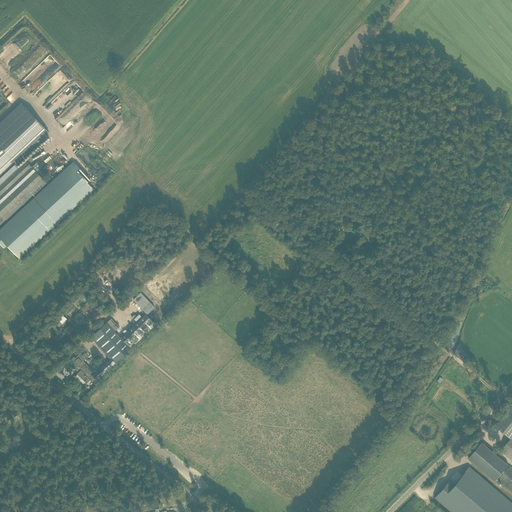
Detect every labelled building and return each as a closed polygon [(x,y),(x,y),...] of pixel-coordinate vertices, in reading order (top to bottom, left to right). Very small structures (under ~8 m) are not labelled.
[(0,91),(2,94),(8,89),(0,78),(0,91)] [(0,187),(20,169),(17,165),(49,135),(21,104),(0,123),(0,187)] [(0,187),(0,231),(49,185),(46,181),(28,161),(28,162),(20,169),(0,187)] [(20,260),(93,191),(87,184),(90,181),(72,163),(49,185),(0,231),(0,244),(5,249),(8,246),(20,260)] [(350,228),(348,230),(353,234),(356,232),(363,224),(358,219),(351,227),(350,227),(350,228)] [(242,272),(247,278),(252,274),(246,268),(242,272)] [(154,307),(140,293),(133,300),(147,314),(154,307)] [(82,294),(75,302),(78,304),(85,297),(82,294)] [(72,305),(65,312),(68,314),(74,308),(72,305)] [(124,334),(134,344),(155,325),(145,314),(124,334)] [(62,315),(57,320),(61,324),(66,318),(62,315)] [(119,327),(111,319),(106,323),(90,338),(111,360),(93,377),(96,381),(130,349),(114,331),(119,327)] [(71,344),(66,350),(67,351),(69,353),(75,348),(73,346),(71,344)] [(82,355),(80,353),(75,358),(76,360),(71,365),(78,373),(77,374),(84,381),(87,378),(87,377),(91,373),(78,359),(82,355)] [(511,406),(501,420),(495,426),(511,439),(501,450),(511,460),(511,406)] [(509,465),(482,442),(468,458),(495,481),(509,465)] [(497,480),(511,492),(511,467),(509,466),(497,480)] [(511,511),(511,502),(494,487),(470,467),(469,467),(455,483),(450,479),(435,498),(451,511),(511,511)]
